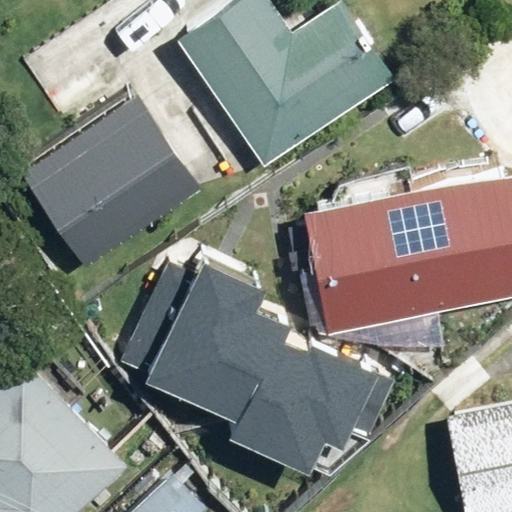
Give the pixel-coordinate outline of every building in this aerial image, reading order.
[(255,0),(209,0),(161,33),(252,164),(386,72),(336,0),(313,0),(274,27),(255,0)] [(511,85),(480,48),(425,96),(483,163),(511,138),(511,85)] [(122,86),(3,167),(73,267),(192,185),(122,86)] [(511,186),(508,167),(299,204),(322,329),(511,294),(511,186)] [(265,290),(209,265),(203,278),(172,264),(129,361),(157,374),(154,382),(239,420),(231,437),(330,481),(353,430),(369,437),(392,385),(286,338),(289,331),(253,315),(265,290)] [(0,511),(54,511),(108,462),(2,350),(0,351),(0,511)] [(511,511),(511,393),(430,409),(449,511),(511,511)] [(161,470),(113,511),(188,511),(194,507),(161,470)]
